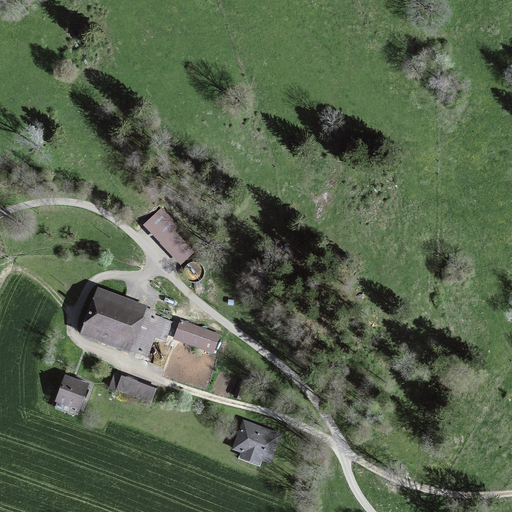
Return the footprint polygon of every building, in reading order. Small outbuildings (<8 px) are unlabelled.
[(162,209),(147,224),(184,262),(194,252),(174,231),(178,226),(162,209)] [(190,263),(186,265),(184,270),(184,275),(186,279),(190,282),(195,282),(200,281),(203,277),(204,272),(203,267),(200,264),(195,262),(190,263)] [(128,355),(129,351),(145,308),(146,306),(96,288),(78,336),(128,355)] [(155,312),(145,308),(129,351),(147,358),(154,338),(164,342),(171,322),(154,315),(155,312)] [(219,335),(181,321),(176,336),(213,350),(219,335)] [(153,400),(157,387),(121,375),(117,389),(153,400)] [(88,388),(63,379),(53,404),(56,405),(54,411),(74,419),(77,411),(79,412),(88,388)] [(235,395),(241,397),(245,384),(239,382),(235,395)] [(270,462),(280,435),(244,422),(234,449),(241,451),(242,448),(258,454),(257,457),(270,462)]
